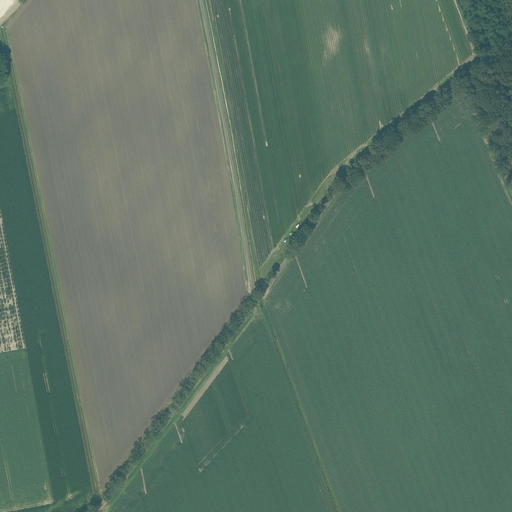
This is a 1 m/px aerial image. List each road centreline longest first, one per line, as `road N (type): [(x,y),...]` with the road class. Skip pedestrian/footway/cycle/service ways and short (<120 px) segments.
road 1 (track): [(90,511),(348,176),(511,45)]
road 2 (track): [(257,299),(201,0)]
